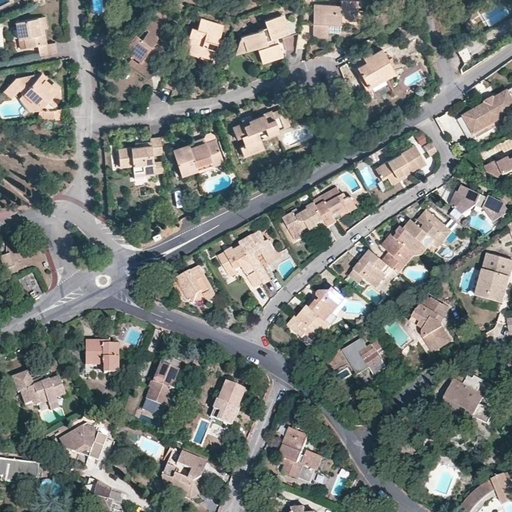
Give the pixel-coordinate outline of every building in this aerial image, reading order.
[(344,17),(357,18),(356,8),(361,8),(360,0),(344,0),(344,1),(321,0),(320,21),(317,21),(316,34),(330,35),(331,29),(331,21),(344,22),(344,17)] [(302,32),(304,19),(301,16),(288,21),(284,13),(266,19),(268,26),(259,29),(260,30),(245,34),(250,49),(260,47),(265,62),(285,55),(283,49),(281,43),(285,42),(286,41),(286,40),(285,37),(302,32)] [(40,45),(41,55),(59,52),(57,42),(48,43),(45,44),(42,29),(46,28),(48,27),(47,16),(18,21),(21,38),(26,37),(28,47),(40,45)] [(150,64),(153,60),(160,50),(154,45),(168,26),(156,16),(148,25),(146,24),(139,32),(138,32),(127,47),(136,54),(150,64)] [(217,38),(221,39),(225,25),(203,18),(199,28),(193,27),(188,45),(192,46),(202,49),(201,53),(215,58),(218,48),(214,46),(217,38)] [(344,22),(331,21),(331,29),(337,29),(344,29),(344,22)] [(238,53),(250,49),(245,34),(241,36),(238,53)] [(200,55),(201,53),(202,49),(192,46),(191,52),(200,55)] [(360,65),(372,86),(398,71),(384,47),(375,53),(372,49),(366,53),(360,57),(363,63),(360,65)] [(213,63),(215,58),(201,53),(200,55),(199,59),(204,61),(213,63)] [(160,66),(153,60),(150,64),(136,54),(130,61),(152,77),(155,73),(160,66)] [(368,88),(372,86),(360,65),(357,68),(368,88)] [(45,110),(46,119),(63,118),(62,108),(57,108),(57,103),(62,99),(62,89),(56,83),(51,85),(48,81),(45,79),(48,76),(44,72),(40,76),(37,74),(17,77),(7,90),(15,97),(22,89),(26,93),(24,95),(36,105),(40,101),(48,107),(45,110)] [(511,90),(460,120),(472,141),(511,118),(511,90)] [(31,111),(45,110),(48,107),(40,101),(36,105),(24,95),(22,98),(31,111)] [(278,129),(288,125),(282,108),(272,112),(270,108),(267,110),(262,112),(263,113),(248,119),(249,121),(244,124),(243,121),(232,125),(237,136),(241,135),(244,143),(240,145),(244,155),(265,147),(262,140),(262,139),(263,139),(269,136),(269,135),(269,134),(270,134),(279,131),(278,129)] [(166,154),(164,136),(153,137),(153,141),(143,142),(143,147),(136,147),(120,149),(122,167),(134,167),(135,172),(146,171),(147,175),(157,175),(157,174),(155,156),(155,155),(156,155),(166,154)] [(206,141),(199,143),(191,146),(189,143),(174,149),(183,175),(199,169),(197,164),(211,158),(213,164),(225,160),(216,137),(206,141)] [(437,150),(432,140),(424,144),(429,154),(437,150)] [(402,172),(403,174),(417,166),(418,166),(425,162),(414,143),(375,167),(382,178),(387,175),(391,182),(398,179),(396,175),(402,172)] [(511,154),(491,165),(485,169),(488,174),(499,179),(511,172),(511,154)] [(317,204),(330,226),(334,223),(338,221),(336,219),(334,215),(352,205),(348,198),(345,192),(341,193),(337,186),(322,194),(324,197),(316,201),(316,202),(317,204)] [(503,203),(489,196),(486,200),(480,197),(481,195),(463,186),(459,193),(458,192),(451,205),(462,214),(476,205),(484,209),(492,222),(508,211),(503,203)] [(449,204),(451,205),(458,192),(457,192),(456,192),(455,192),(453,197),(449,204)] [(324,228),(330,226),(317,204),(309,209),(300,213),(296,216),(294,212),(284,217),(289,225),(294,226),(297,232),(310,225),(312,230),(319,226),(322,230),(324,228)] [(425,247),(428,249),(433,243),(438,248),(448,237),(443,232),(448,227),(427,211),(421,218),(426,223),(421,228),(416,224),(412,221),(405,229),(425,247)] [(419,221),(416,224),(421,228),(426,223),(421,218),(419,221)] [(405,229),(402,226),(399,231),(398,236),(396,238),(394,236),(392,234),(383,244),(383,246),(383,248),(389,253),(383,260),(387,264),(389,266),(395,271),(411,253),(421,252),(425,247),(405,229)] [(453,232),(448,227),(443,232),(448,237),(453,232)] [(263,281),(263,282),(271,278),(257,253),(262,251),(268,265),(274,262),(279,260),(269,239),(266,240),(261,231),(240,241),(263,281)] [(258,284),(263,281),(240,241),(233,246),(234,248),(227,252),(226,250),(218,254),(229,272),(236,268),(243,265),(255,285),(258,284)] [(421,256),(428,249),(425,247),(421,252),(411,253),(395,271),(398,274),(412,257),(421,256)] [(381,271),(387,264),(383,260),(369,249),(365,254),(363,256),(364,257),(355,269),(365,277),(371,283),(375,279),(380,283),(386,275),(384,273),(381,271)] [(502,302),(511,266),(511,259),(488,253),(476,295),(498,301),(502,302)] [(15,263),(12,255),(7,257),(3,258),(3,259),(6,268),(15,265),(15,264),(15,263)] [(185,289),(185,297),(202,303),(209,300),(210,302),(214,300),(219,297),(200,265),(191,270),(193,273),(180,280),(185,289)] [(365,277),(355,269),(349,275),(359,283),(365,277)] [(175,279),(185,297),(185,289),(180,280),(193,273),(191,270),(175,279)] [(32,289),(32,291),(37,291),(34,274),(20,277),(22,291),(32,289)] [(376,287),(380,283),(375,279),(371,283),(376,287)] [(313,308),(326,319),(338,303),(335,301),(342,293),(333,286),(330,289),(319,289),(318,289),(317,289),(316,290),(315,291),(316,292),(316,293),(317,293),(316,295),(315,296),(311,293),(305,301),(307,303),(313,308)] [(345,295),(342,293),(335,301),(338,303),(345,295)] [(441,323),(444,319),(441,317),(448,306),(444,303),(443,304),(431,297),(430,299),(425,295),(410,320),(422,329),(422,331),(422,332),(422,334),(422,336),(433,352),(451,340),(441,323)] [(310,312),(313,308),(307,303),(304,307),(310,312)] [(287,322),(292,327),(300,318),(297,316),(304,307),(301,305),(299,309),(287,322)] [(441,317),(444,319),(447,313),(451,308),(448,306),(441,317)] [(320,335),(331,323),(326,319),(313,308),(310,312),(304,307),(297,316),(300,318),(292,327),(302,335),(305,332),(311,338),(317,332),(320,335)] [(365,332),(373,326),(369,320),(361,326),(365,332)] [(374,374),(386,366),(381,357),(381,356),(379,352),(384,349),(376,339),(366,346),(361,338),(342,349),(357,373),(363,369),(369,365),(374,374)] [(120,374),(120,345),(105,345),(105,341),(96,342),(87,342),(87,374),(120,374)] [(170,386),(177,369),(159,362),(156,369),(145,397),(163,404),(170,386)] [(59,375),(45,380),(42,374),(32,377),(29,369),(22,372),(12,376),(18,392),(19,391),(25,403),(33,401),(37,404),(48,401),(50,403),(58,400),(57,397),(67,393),(59,375)] [(480,404),(484,396),(478,392),(483,381),(485,379),(475,374),(474,377),(469,375),(467,378),(461,375),(455,379),(442,403),(456,410),(464,414),(472,419),(473,416),(488,424),(494,411),(480,404)] [(236,405),(244,386),(236,383),(224,379),(217,398),(216,398),(209,414),(230,422),(237,405),(236,405)] [(171,407),(178,389),(170,386),(163,404),(171,407)] [(60,406),(58,400),(50,403),(52,409),(60,406)] [(456,410),(442,403),(437,413),(451,420),(456,410)] [(88,422),(84,424),(99,430),(100,427),(88,422)] [(309,467),(317,471),(319,465),(323,456),(309,450),(306,455),(301,453),(310,434),(299,429),(301,425),(296,423),(294,427),(291,426),(284,444),(288,446),(284,455),(281,462),(289,466),(287,473),(303,480),(309,467)] [(84,424),(83,424),(60,437),(65,446),(80,452),(85,449),(90,451),(89,455),(99,459),(109,434),(99,430),(84,424)] [(193,484),(201,479),(206,465),(169,450),(165,461),(168,463),(163,477),(166,490),(190,502),(199,494),(193,484)] [(39,475),(40,465),(0,460),(0,477),(2,477),(1,482),(38,486),(39,475)] [(278,469),(287,473),(289,466),(281,462),(278,469)] [(312,483),(317,471),(309,467),(303,480),(312,483)] [(511,471),(505,474),(491,480),(478,488),(470,495),(460,507),(467,511),(479,511),(480,511),(489,502),(499,495),(500,495),(511,490),(511,489),(511,471)] [(112,488),(98,480),(90,478),(86,493),(76,491),(88,511),(110,511),(114,500),(109,499),(110,495),(112,488)] [(208,483),(201,479),(193,484),(199,494),(204,488),(208,483)] [(511,501),(511,491),(511,490),(500,495),(499,495),(503,505),(511,501)] [(355,509),(360,499),(356,497),(353,495),(348,506),(355,509)]
